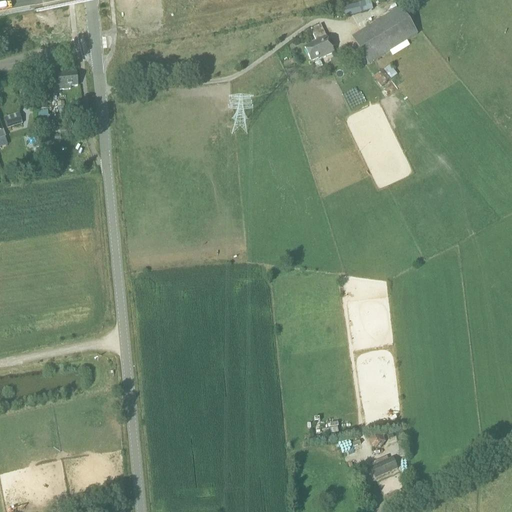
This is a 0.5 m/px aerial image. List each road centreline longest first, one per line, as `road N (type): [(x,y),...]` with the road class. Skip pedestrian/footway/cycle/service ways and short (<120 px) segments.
road 1 (unclassified): [(140,511),(93,43)]
road 2 (unclassified): [(390,511),(511,448)]
